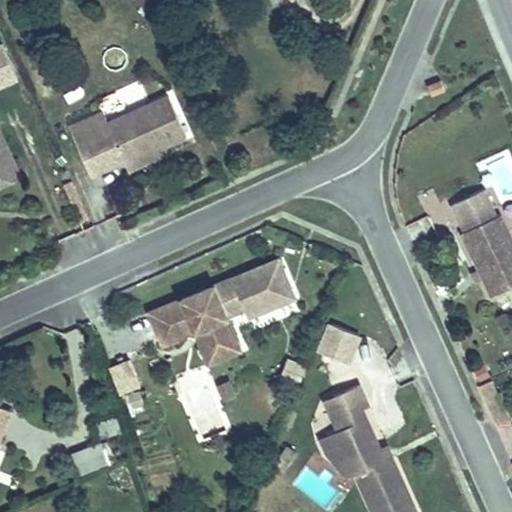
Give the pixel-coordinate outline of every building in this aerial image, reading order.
[(134,0),(139,10),(154,3),(152,0),(134,0)] [(0,44),(0,90),(17,85),(4,44),(0,44)] [(128,69),(125,47),(103,49),(105,72),(128,69)] [(103,114),(67,130),(87,179),(103,173),(140,159),(185,142),(169,102),(110,125),(103,114)] [(0,127),(0,180),(21,171),(0,127)] [(140,159),(103,173),(106,179),(142,165),(140,159)] [(467,229),(463,230),(481,267),(485,276),(493,294),(511,284),(511,232),(502,212),(498,214),(486,187),(454,202),(467,229)] [(156,325),(185,313),(192,331),(206,325),(221,359),(242,350),(229,318),(247,310),(251,318),(297,298),(281,260),(152,315),(156,325)] [(481,267),(475,269),(480,279),(485,276),(481,267)] [(185,313),(156,325),(164,342),(192,331),(185,313)] [(320,347),(346,360),(359,335),(333,322),(320,347)] [(206,325),(192,331),(207,365),(221,359),(206,325)] [(299,384),(306,367),(286,358),(278,375),(299,384)] [(121,392),(138,389),(134,364),(117,367),(121,392)] [(221,389),(224,395),(236,390),(233,384),(221,389)] [(363,384),(346,391),(360,422),(351,426),(331,434),(338,451),(366,461),(369,468),(358,473),(375,511),(419,511),(395,456),(388,459),(384,450),(365,409),(372,406),(363,384)] [(224,395),(227,401),(238,396),(236,390),(224,395)] [(360,422),(346,391),(337,396),(351,426),(360,422)] [(0,463),(19,409),(0,403),(0,463)] [(331,434),(323,438),(330,455),(350,477),(358,473),(369,468),(366,461),(338,451),(331,434)]
